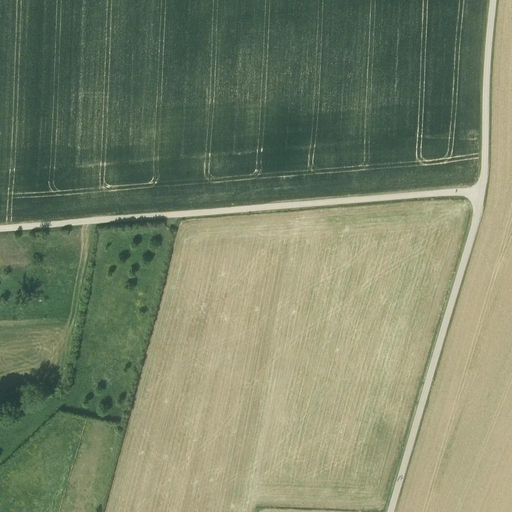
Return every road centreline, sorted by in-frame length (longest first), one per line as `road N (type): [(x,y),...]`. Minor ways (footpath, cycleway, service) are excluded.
road 1 (unclassified): [(0,228),(482,189)]
road 2 (unclassified): [(388,511),(482,189)]
road 3 (unclassified): [(482,189),(492,0)]
